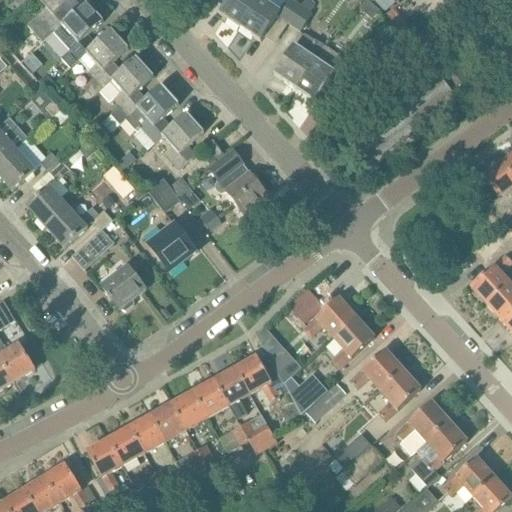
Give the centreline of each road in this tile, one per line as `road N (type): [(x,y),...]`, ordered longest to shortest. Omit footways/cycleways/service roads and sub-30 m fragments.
road 1 (residential): [(352,227),(144,0)]
road 2 (residential): [(138,377),(352,227)]
road 3 (residential): [(352,227),(511,406)]
road 4 (residential): [(138,377),(0,224)]
road 5 (residential): [(352,227),(511,99)]
road 6 (residential): [(0,453),(138,377)]
